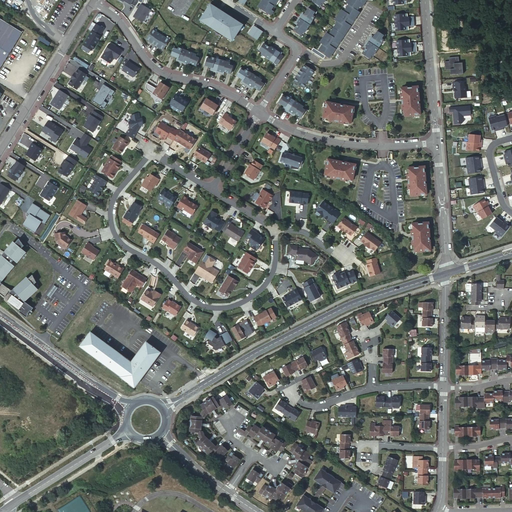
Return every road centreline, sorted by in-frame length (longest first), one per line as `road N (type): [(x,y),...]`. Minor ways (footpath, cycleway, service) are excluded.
road 1 (residential): [(212,189),(152,153),(112,199),(120,243),(156,262),(192,301),(231,309),(260,294),(274,267),(273,227)]
road 2 (tertiary): [(171,403),(344,307),(445,274)]
road 3 (unclassified): [(91,2),(114,14),(160,72),(218,88),(258,111)]
road 4 (unclassified): [(258,111),(295,131),(352,145),(436,142)]
road 5 (unclassified): [(91,2),(0,151)]
road 6 (tertiary): [(0,317),(116,400)]
road 7 (tertiary): [(424,0),(436,142)]
road 8 (tertiary): [(436,142),(445,274)]
